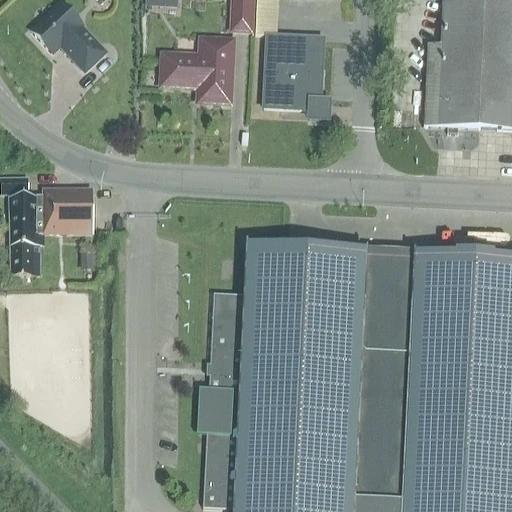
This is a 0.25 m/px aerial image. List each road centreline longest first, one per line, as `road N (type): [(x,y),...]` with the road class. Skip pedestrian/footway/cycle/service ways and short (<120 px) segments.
road 1 (tertiary): [(360,188),(116,173),(65,155),(21,125)]
road 2 (residential): [(360,188),(365,0)]
road 3 (tertiary): [(511,195),(360,188)]
